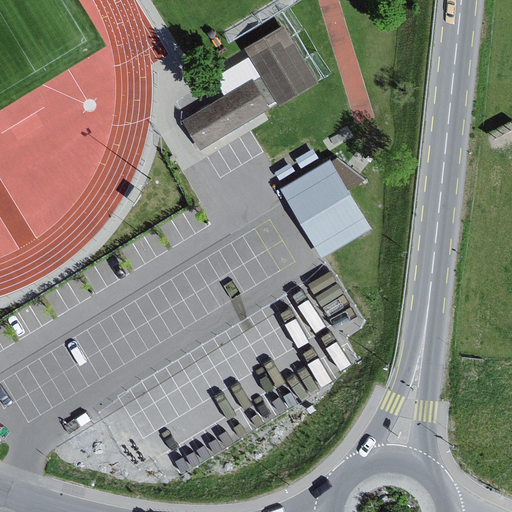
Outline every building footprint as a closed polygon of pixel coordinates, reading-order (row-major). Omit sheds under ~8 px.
[(284,26),(246,48),(263,76),(277,101),(280,105),(318,83),(284,26)] [(255,77),(183,119),(200,149),(270,108),(268,106),(277,101),(263,76),(256,80),(255,77)] [(313,149),(297,159),(302,168),(319,157),(313,149)] [(330,161),(281,190),(322,258),(371,229),(330,161)] [(290,164),(274,173),(279,181),(294,172),(290,164)]
